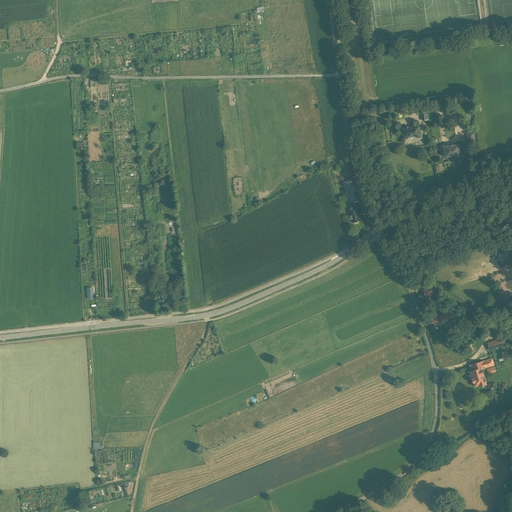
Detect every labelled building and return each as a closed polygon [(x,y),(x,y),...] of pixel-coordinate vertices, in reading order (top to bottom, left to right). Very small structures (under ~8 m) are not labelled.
[(408,138),(409,139),(414,138),(415,137),(415,134),(420,133),(419,126),(406,128),(401,128),(403,139),(408,138)] [(468,142),(475,141),(474,132),(467,133),(468,142)] [(444,146),(445,157),(446,157),(446,159),(459,157),(459,155),(460,155),(460,151),(460,148),(459,148),(459,144),(444,146)] [(348,201),(357,198),(351,179),(343,182),(348,201)] [(357,212),(361,211),(359,205),(353,207),(354,210),(353,210),(353,211),(349,212),(350,216),(349,216),(350,220),(351,219),(352,222),(355,222),(355,223),(358,222),(358,221),(360,220),(357,212)] [(430,288),(423,290),(426,298),(433,296),(430,288)] [(443,315),(440,316),(432,318),(434,326),(442,324),(446,323),(445,320),(450,318),(450,320),(456,318),(454,311),(443,314),(443,315)] [(500,338),(487,343),(489,350),(502,346),(500,338)] [(492,359),(484,361),(469,366),(471,371),(470,372),(471,376),(470,376),(472,383),(473,383),(474,383),(475,386),(478,385),(479,386),(486,384),(481,368),(494,365),(492,359)]
